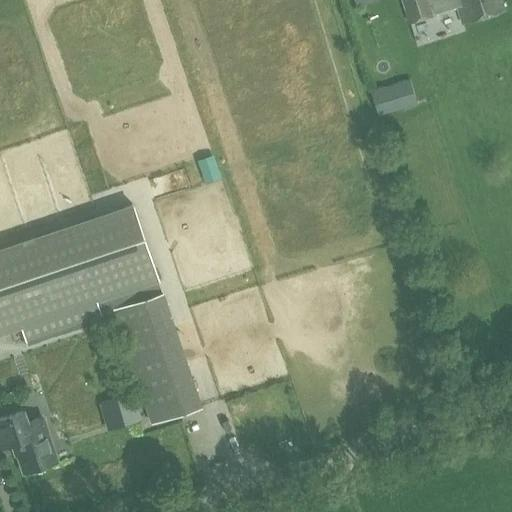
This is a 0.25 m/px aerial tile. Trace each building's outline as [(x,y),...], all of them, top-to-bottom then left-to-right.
[(401,0),(409,22),(457,7),(462,22),(504,9),(501,0),(401,0)] [(370,90),(378,115),(417,104),(409,79),(370,90)] [(110,296),(150,421),(201,407),(160,292),(157,280),(131,204),(0,248),(0,333),(20,326),(26,342),(101,316),(96,300),(110,296)] [(214,363),(203,366),(212,395),(223,392),(214,363)] [(114,428),(147,419),(140,392),(106,401),(114,428)] [(0,445),(12,442),(13,446),(15,445),(24,471),(56,460),(42,416),(27,421),(23,410),(0,417),(0,445)]
